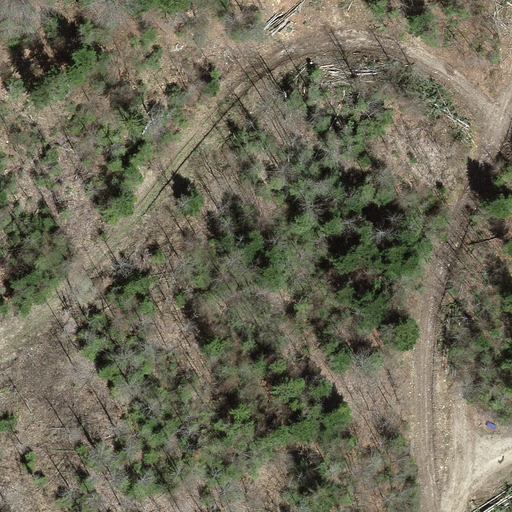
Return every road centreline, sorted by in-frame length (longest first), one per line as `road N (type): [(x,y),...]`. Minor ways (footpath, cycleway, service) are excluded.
road 1 (track): [(0,337),(95,267),(202,138),(271,74),(332,48),(389,55),(511,105)]
road 2 (track): [(511,105),(489,142),(425,329),(423,395),(436,493)]
